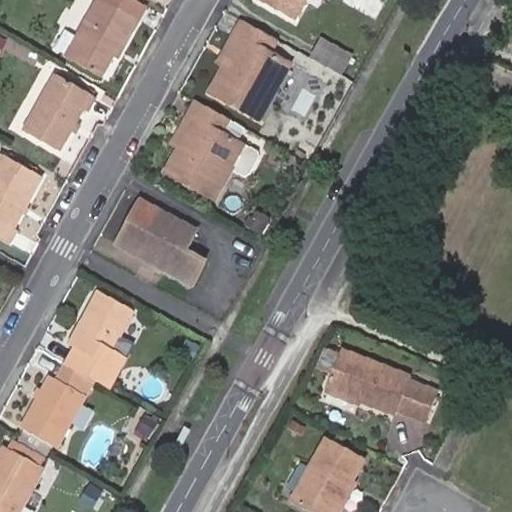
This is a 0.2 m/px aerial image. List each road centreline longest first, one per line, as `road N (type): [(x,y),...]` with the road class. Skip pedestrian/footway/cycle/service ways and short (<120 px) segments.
road 1 (tertiary): [(177,511),(468,0)]
road 2 (residential): [(198,0),(0,355)]
